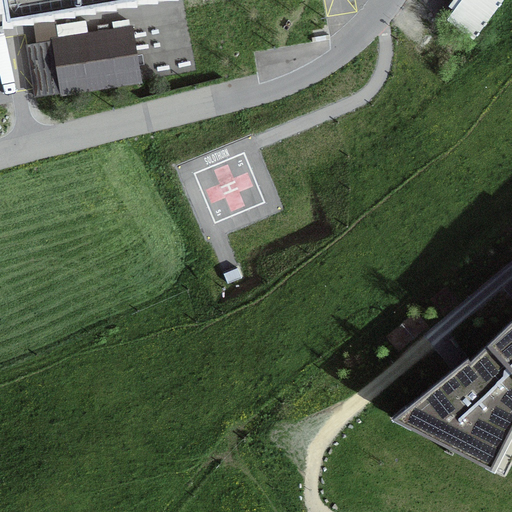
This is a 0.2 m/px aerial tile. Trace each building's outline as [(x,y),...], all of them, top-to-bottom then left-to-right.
[(0,0),(0,21),(9,20),(171,0),(0,0)] [(134,26),(52,39),(61,96),(143,83),(134,26)] [(238,266),(223,272),(228,284),(243,278),(238,266)] [(511,320),(489,340),(511,363),(511,320)] [(484,464),(511,425),(511,363),(489,340),(458,365),(392,416),(484,464)]
